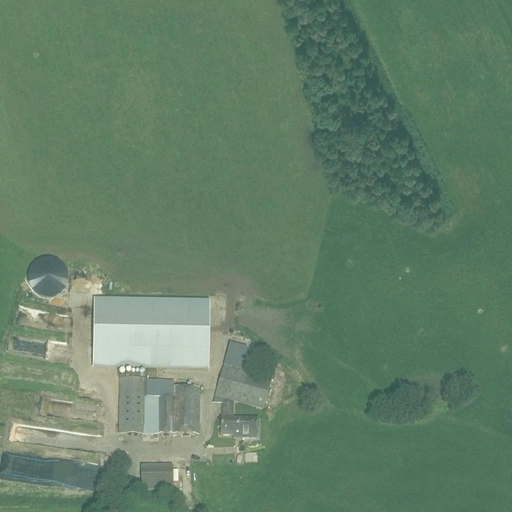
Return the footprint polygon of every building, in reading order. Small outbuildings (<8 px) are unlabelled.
[(208,366),(209,309),(94,307),(93,364),(208,366)] [(263,410),(271,379),(223,366),(214,397),(263,410)] [(121,376),(119,431),(159,432),(160,430),(199,431),(200,385),(173,384),(173,377),(121,376)] [(236,428),(236,420),(233,420),(233,410),(233,403),(222,403),(222,410),(222,420),(221,420),(217,420),(216,429),(220,429),(220,436),(232,436),(232,428),(236,428)] [(232,428),(232,436),(233,436),(233,439),(257,439),(258,420),(236,420),(236,428),(232,428)] [(173,489),(173,466),(141,466),(141,489),(173,489)]
